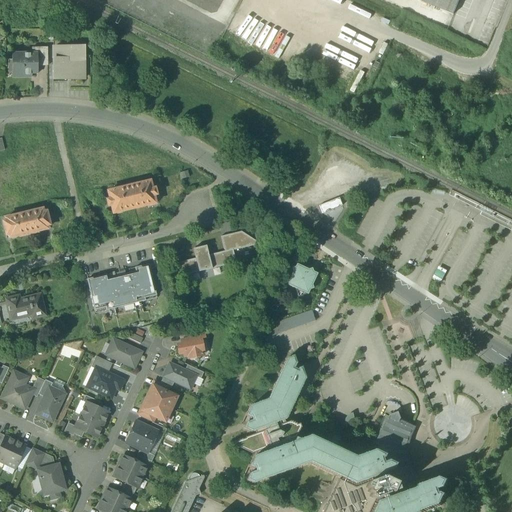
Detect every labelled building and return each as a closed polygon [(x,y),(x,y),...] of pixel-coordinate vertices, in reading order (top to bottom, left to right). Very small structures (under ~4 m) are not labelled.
[(223,0),(220,6),(229,11),(235,0),(223,0)] [(458,0),(417,0),(453,14),(458,0)] [(41,51),(41,48),(31,48),(31,54),(39,54),(39,64),(37,64),(37,67),(47,67),(47,51),(41,51)] [(83,48),(53,48),(54,80),(84,80),(83,48)] [(31,54),(14,54),(14,70),(23,70),(23,74),(37,74),(37,67),(37,64),(39,64),(39,54),(31,54)] [(187,172),(180,174),(182,180),(189,178),(187,172)] [(149,182),(108,192),(109,200),(106,200),(108,207),(111,207),(113,214),(114,214),(114,215),(121,214),(121,212),(147,206),(147,207),(154,206),(154,204),(155,204),(153,197),(156,196),(155,189),(151,190),(149,182)] [(339,199),(319,206),(322,214),(342,206),(339,199)] [(42,210),(5,219),(6,221),(3,222),(6,236),(9,236),(10,238),(19,236),(19,238),(38,233),(38,232),(47,230),(46,227),(50,226),(46,212),(43,213),(42,210)] [(241,232),(220,237),(224,252),(232,250),(233,251),(256,245),(255,242),(241,232)] [(206,246),(193,250),(195,259),(199,273),(212,270),(208,256),(206,246)] [(224,252),(208,256),(212,270),(236,264),(233,251),(232,250),(224,252)] [(195,259),(171,265),(175,279),(199,273),(195,259)] [(308,270),(296,265),(295,268),(291,269),(292,272),(286,285),(307,295),(309,290),(313,289),(312,286),(317,274),(313,272),(311,269),(308,270)] [(107,276),(87,281),(94,311),(105,309),(106,312),(157,299),(148,266),(134,270),(135,272),(108,279),(107,276)] [(18,297),(5,300),(9,317),(16,315),(17,320),(31,316),(32,320),(45,316),(40,295),(19,300),(18,297)] [(314,311),(267,325),(270,336),(317,322),(314,311)] [(203,331),(186,334),(187,340),(200,338),(200,339),(205,338),(203,331)] [(143,339),(132,334),(129,339),(140,344),(143,339)] [(187,340),(181,342),(182,345),(177,346),(179,355),(183,354),(184,357),(187,356),(188,359),(190,359),(196,363),(201,356),(203,356),(202,354),(203,353),(200,339),(200,338),(187,340)] [(140,353),(113,341),(106,355),(117,360),(122,362),(133,368),(140,353)] [(283,421),(286,420),(305,379),(302,372),(303,372),(301,368),(298,369),(297,370),(296,370),(294,369),(296,364),(295,357),(295,356),(290,358),(287,359),(268,400),(251,406),(247,413),(245,416),(249,418),(250,418),(251,418),(252,420),(251,420),(251,421),(246,423),(244,429),(245,429),(252,432),(254,431),(283,421)] [(112,364),(96,357),(91,368),(95,370),(96,369),(107,374),(112,364)] [(184,371),(170,365),(168,370),(167,369),(163,378),(174,383),(190,390),(196,377),(184,371)] [(8,369),(2,366),(1,370),(0,372),(0,383),(1,384),(8,369)] [(203,373),(187,366),(184,371),(196,377),(200,379),(203,373)] [(123,382),(96,369),(90,380),(93,382),(90,389),(91,390),(92,392),(96,394),(98,393),(99,393),(100,395),(104,397),(105,396),(111,399),(115,389),(119,390),(123,382)] [(24,377),(14,372),(1,399),(24,410),(31,395),(33,391),(32,390),(20,385),(24,377)] [(44,382),(37,378),(32,390),(33,391),(31,395),(37,398),(38,395),(44,382)] [(174,383),(163,378),(160,383),(169,387),(171,388),(174,383)] [(52,384),(45,381),(44,382),(38,395),(43,398),(48,388),(50,389),(52,384)] [(160,383),(155,381),(152,387),(166,393),(169,387),(160,383)] [(166,393),(152,387),(147,399),(170,410),(176,398),(166,393)] [(50,389),(48,388),(43,398),(36,415),(52,422),(64,395),(50,389)] [(101,404),(85,396),(82,402),(86,404),(86,403),(99,409),(101,404)] [(170,410),(147,399),(141,411),(155,418),(165,422),(170,410)] [(99,409),(86,403),(86,404),(80,416),(102,426),(108,413),(99,409)] [(155,418),(141,411),(138,417),(152,423),(155,418)] [(388,420),(387,419),(375,445),(376,446),(380,448),(377,453),(382,455),(382,454),(385,456),(383,459),(382,460),(382,463),(383,462),(383,463),(388,461),(395,465),(394,468),(393,468),(392,471),(389,472),(390,473),(391,473),(390,475),(395,487),(396,486),(397,486),(398,486),(397,484),(412,479),(409,476),(411,475),(412,474),(412,472),(412,471),(411,469),(409,469),(408,468),(406,469),(405,463),(405,455),(406,447),(408,440),(413,428),(400,422),(401,419),(398,413),(390,416),(388,420)] [(102,426),(80,416),(75,427),(74,428),(84,433),(96,439),(102,426)] [(285,424),(283,421),(254,431),(255,434),(245,438),(244,439),(242,440),(241,440),(239,441),(238,441),(238,442),(236,443),(234,442),(232,443),(231,445),(252,454),(254,454),(256,457),(253,457),(249,465),(248,468),(251,469),(253,469),(253,470),(253,469),(254,472),(249,474),(246,482),(249,483),(252,484),(309,464),(334,476),(341,479),(340,482),(337,481),(334,488),(325,506),(324,507),(322,511),(323,511),(322,511),(423,511),(442,505),(445,498),(446,498),(447,495),(443,493),(442,494),(442,493),(441,493),(441,491),(441,490),(446,488),(449,481),(446,480),(442,478),(386,499),(386,498),(386,497),(385,496),(388,495),(387,494),(388,492),(391,494),(393,492),(394,493),(398,491),(397,487),(395,487),(390,475),(391,473),(390,473),(389,472),(392,471),(393,468),(394,468),(395,465),(388,461),(383,463),(383,462),(382,463),(382,460),(383,459),(385,456),(382,454),(382,455),(377,453),(374,451),(355,458),(310,437),(298,441),(295,439),(296,438),(297,435),(297,436),(297,434),(298,432),(299,432),(299,431),(300,429),(299,425),(291,427),(290,422),(285,424)] [(149,429),(135,422),(131,431),(153,441),(157,433),(149,429)] [(152,423),(149,429),(157,433),(163,436),(166,430),(152,423)] [(75,427),(68,424),(64,432),(73,437),(74,435),(81,438),(84,433),(74,428),(75,427)] [(153,441),(131,431),(125,444),(139,451),(147,454),(153,441)] [(0,445),(0,461),(5,464),(15,442),(4,437),(0,445)] [(15,442),(5,464),(16,469),(26,447),(15,442)] [(45,454),(32,449),(24,465),(37,471),(45,454)] [(147,454),(139,451),(137,456),(138,457),(149,462),(151,463),(154,457),(147,454)] [(52,458),(45,454),(37,471),(54,466),(52,458)] [(135,462),(124,457),(123,458),(121,459),(119,461),(120,464),(119,468),(141,478),(146,467),(135,462)] [(149,462),(138,457),(135,462),(146,467),(149,462)] [(54,466),(37,471),(44,496),(65,490),(58,465),(54,466)] [(141,478),(119,468),(117,471),(116,471),(114,472),(113,475),(114,477),(113,478),(125,484),(136,489),(141,478)] [(188,511),(195,497),(200,495),(198,490),(204,478),(203,476),(199,478),(198,476),(196,475),(194,474),(192,475),(190,476),(189,477),(188,479),(188,482),(185,483),(171,511),(188,511)] [(341,479),(334,476),(329,486),(334,488),(337,481),(340,482),(341,479)] [(136,489),(125,484),(122,489),(133,494),(134,495),(136,489)] [(119,494),(108,489),(107,490),(105,491),(103,494),(104,496),(103,500),(125,510),(130,500),(119,494)] [(133,494),(122,489),(119,494),(130,500),(133,494)] [(124,511),(125,510),(103,500),(101,504),(98,504),(97,507),(98,509),(98,510),(98,511),(100,511),(124,511)]
